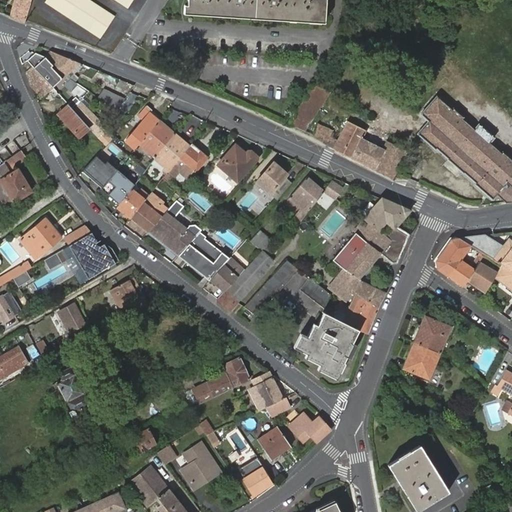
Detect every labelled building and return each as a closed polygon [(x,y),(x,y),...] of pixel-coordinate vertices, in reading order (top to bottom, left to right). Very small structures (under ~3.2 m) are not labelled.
[(24,23),(25,22),(29,8),(31,0),(14,0),(15,0),(10,17),(24,23)] [(115,16),(89,0),(46,0),(45,2),(101,38),(115,16)] [(133,0),(115,0),(128,8),(133,0)] [(187,0),(186,13),(325,22),(326,0),(187,0)] [(79,62),(51,51),(45,56),(53,65),(51,67),(62,79),(63,78),(66,81),(69,80),(65,76),(79,62)] [(45,56),(37,52),(27,60),(27,61),(33,67),(53,87),(62,79),(51,67),(53,65),(45,56)] [(84,64),(79,62),(65,76),(69,80),(70,78),(74,73),(84,64)] [(57,92),(53,87),(33,67),(26,74),(31,86),(42,98),(49,91),(55,96),(58,93),(57,92)] [(78,77),(74,73),(70,78),(71,78),(75,81),(78,77)] [(69,90),(72,87),(67,82),(66,81),(63,78),(62,79),(53,87),(57,92),(64,85),(69,90)] [(72,87),(76,82),(75,81),(71,78),(67,82),(72,87)] [(304,132),(328,91),(311,82),(288,122),(304,132)] [(76,84),(71,92),(80,97),(84,89),(76,84)] [(117,110),(125,99),(104,89),(98,97),(117,110)] [(511,201),(511,162),(511,160),(502,152),(501,153),(493,146),(490,142),(474,129),(471,126),(468,124),(462,118),(463,117),(453,108),(452,110),(437,96),(421,114),(428,121),(426,124),(417,133),(435,149),(436,148),(448,158),(448,159),(463,173),(464,172),(476,182),(475,184),(492,199),(497,195),(506,202),(511,201)] [(80,101),(79,100),(76,97),(68,104),(69,105),(72,109),(80,101)] [(99,100),(96,104),(105,111),(109,106),(99,100)] [(74,110),(82,103),(80,101),(72,109),(74,110)] [(89,128),(98,138),(108,129),(82,103),(74,110),(89,128)] [(80,137),(89,128),(74,110),(72,109),(69,105),(59,114),(80,137)] [(139,144),(160,120),(150,112),(152,110),(147,106),(138,117),(143,121),(126,140),(136,148),(139,144)] [(174,133),(160,120),(139,144),(154,157),(174,133)] [(392,178),(395,172),(406,151),(387,142),(389,139),(366,128),(365,131),(351,124),(347,122),(346,124),(338,141),(335,146),(334,148),(352,157),(374,169),(392,178)] [(318,124),(312,135),(335,146),(338,141),(329,137),(332,131),(318,124)] [(474,129),(490,142),(494,137),(479,124),(474,129)] [(190,146),(174,133),(154,157),(155,158),(153,161),(167,173),(168,172),(176,162),(190,146)] [(192,143),(190,146),(176,162),(168,172),(173,176),(181,166),(189,172),(193,176),(197,171),(208,157),(201,150),(198,152),(190,146),(193,144),(192,143)] [(201,150),(193,144),(190,146),(198,152),(201,150)] [(219,165),(237,181),(257,159),(257,156),(251,151),(248,151),(248,152),(246,154),(244,152),(237,146),(236,145),(219,165)] [(27,157),(21,149),(8,160),(13,167),(27,157)] [(104,164),(95,156),(82,171),(100,186),(106,180),(114,187),(106,196),(116,205),(130,188),(133,184),(107,160),(104,164)] [(0,165),(0,197),(6,207),(14,202),(32,192),(31,191),(29,192),(26,187),(28,186),(19,170),(12,174),(5,162),(0,165)] [(271,193),(278,199),(292,183),(285,176),(287,174),(273,162),(256,182),(270,194),(271,193)] [(307,213),(324,191),(307,176),(289,198),(301,208),(294,215),(301,221),(307,213)] [(341,188),(331,181),(324,191),(333,197),(334,198),(341,188)] [(138,194),(130,188),(116,205),(131,217),(145,200),(149,195),(141,190),(138,194)] [(141,227),(148,232),(150,229),(163,215),(168,209),(161,203),(163,202),(152,192),(149,195),(145,200),(131,217),(130,218),(138,224),(139,223),(142,225),(141,227)] [(382,199),(365,218),(379,229),(386,221),(393,227),(386,235),(386,236),(396,225),(409,210),(382,199)] [(184,206),(177,200),(168,209),(163,215),(150,229),(148,232),(178,256),(200,232),(202,230),(196,224),(188,226),(185,229),(175,220),(175,216),(184,206)] [(46,217),(20,239),(36,258),(62,237),(46,217)] [(379,229),(365,218),(360,224),(354,231),(356,233),(333,260),(344,269),(328,289),(343,300),(345,301),(350,292),(355,294),(379,307),(385,293),(361,280),(359,277),(380,253),(384,256),(392,263),(397,262),(409,234),(396,225),(386,236),(386,235),(379,229)] [(77,240),(91,232),(86,225),(72,233),(77,240)] [(260,230),(250,241),(257,247),(267,236),(260,230)] [(206,237),(200,232),(178,256),(210,281),(211,279),(230,258),(218,249),(205,239),(206,237)] [(97,242),(92,233),(57,254),(62,263),(75,255),(89,278),(119,260),(113,249),(104,243),(98,246),(96,242),(97,242)] [(458,237),(481,252),(485,254),(491,258),(493,259),(500,263),(502,265),(497,272),(496,275),(511,288),(511,239),(508,238),(503,244),(485,233),(466,234),(458,237)] [(470,245),(460,238),(458,237),(451,239),(436,261),(438,269),(448,276),(460,259),(470,245)] [(481,252),(470,245),(460,259),(448,276),(463,286),(469,279),(471,275),(475,269),(480,262),(485,254),(481,252)] [(263,250),(262,251),(245,270),(226,291),(218,300),(217,301),(230,310),(238,301),(267,270),(273,259),(268,254),(263,250)] [(491,258),(485,254),(480,262),(475,269),(471,275),(469,279),(474,282),(486,291),(496,275),(497,272),(486,266),(491,258)] [(230,258),(211,279),(217,285),(219,284),(227,290),(245,270),(231,257),(230,258)] [(287,259),(281,266),(246,304),(258,314),(299,269),(295,266),(287,259)] [(0,284),(1,286),(13,278),(31,268),(28,262),(21,266),(21,265),(20,266),(20,267),(0,278),(0,284)] [(299,289),(324,308),(331,294),(309,276),(299,289)] [(138,298),(142,295),(133,278),(128,280),(138,298)] [(126,318),(148,305),(142,295),(138,298),(128,280),(110,290),(126,318)] [(219,284),(217,285),(225,292),(226,291),(227,290),(219,284)] [(359,329),(368,333),(379,307),(355,294),(348,307),(342,302),(333,317),(336,318),(355,327),(355,328),(356,328),(359,329)] [(3,295),(0,297),(0,316),(4,323),(16,316),(3,295)] [(73,304),(57,313),(58,314),(57,314),(58,315),(68,332),(70,331),(74,329),(84,324),(73,304)] [(320,326),(327,313),(323,311),(317,325),(319,326),(320,326)] [(353,343),(352,342),(349,341),(356,328),(355,328),(336,318),(333,317),(332,316),(329,314),(327,313),(320,326),(319,326),(313,339),(307,336),(304,334),(297,349),(306,353),(315,358),(313,361),(319,364),(326,368),(325,370),(338,376),(344,363),(343,362),(346,356),(353,343)] [(414,342),(441,353),(451,326),(425,315),(421,325),(418,330),(416,337),(414,342)] [(313,339),(319,326),(317,325),(313,323),(307,336),(313,339)] [(352,342),(359,329),(356,328),(349,341),(352,342)] [(294,347),(297,349),(304,334),(301,332),(294,347)] [(43,339),(36,343),(45,359),(52,355),(43,339)] [(403,368),(430,380),(441,353),(414,342),(412,345),(409,352),(407,358),(403,368)] [(29,358),(37,355),(33,343),(25,345),(29,358)] [(357,345),(353,343),(346,356),(350,358),(357,345)] [(0,378),(0,379),(27,363),(18,347),(0,357),(0,378)] [(304,357),(313,361),(315,358),(306,353),(304,357)] [(221,376),(194,390),(198,398),(201,403),(228,390),(232,387),(249,379),(239,357),(219,366),(221,369),(224,368),(227,374),(224,376),(222,377),(221,376)] [(336,378),(338,376),(325,370),(326,368),(319,364),(317,368),(336,378)] [(57,382),(53,384),(56,390),(55,391),(54,391),(54,392),(53,392),(53,393),(52,394),(52,395),(52,396),(52,397),(52,398),(52,399),(52,400),(52,401),(53,401),(53,402),(54,403),(55,404),(56,404),(57,404),(57,405),(58,405),(59,405),(60,405),(61,405),(62,405),(62,404),(63,404),(67,402),(71,410),(69,411),(71,416),(76,413),(75,411),(79,409),(80,411),(84,409),(83,407),(87,404),(89,407),(93,405),(91,401),(92,401),(88,393),(87,393),(85,393),(79,382),(76,375),(72,367),(59,373),(63,379),(57,382)] [(511,372),(506,370),(498,385),(495,384),(491,391),(497,395),(501,387),(511,393),(511,406),(509,412),(511,413),(511,372)] [(272,378),(269,371),(251,379),(255,386),(255,387),(249,390),(260,410),(264,407),(282,398),(272,378)] [(82,381),(79,382),(85,393),(87,393),(87,391),(82,381)] [(285,397),(282,398),(264,407),(271,416),(289,407),(285,397)] [(503,409),(509,412),(511,406),(511,402),(508,400),(503,409)] [(262,409),(257,412),(259,418),(265,415),(262,409)] [(316,442),(330,430),(319,417),(316,418),(313,421),(312,422),(303,412),(288,426),(303,442),(310,435),(316,442)] [(206,421),(200,425),(206,435),(212,432),(213,431),(206,421)] [(281,453),(291,446),(277,426),(257,440),(265,452),(271,460),(281,453)] [(127,440),(119,443),(123,451),(131,447),(134,454),(140,451),(141,453),(148,449),(147,448),(156,444),(149,429),(133,437),(127,440)] [(465,430),(459,438),(466,444),(472,436),(465,430)] [(212,432),(206,435),(213,444),(218,441),(212,432)] [(157,452),(164,463),(177,455),(170,444),(157,452)] [(192,464),(183,470),(195,488),(219,471),(200,444),(185,453),(192,464)] [(429,460),(420,444),(406,453),(404,454),(387,464),(397,480),(407,474),(412,483),(403,489),(403,490),(410,502),(417,511),(448,491),(443,482),(435,470),(429,460)] [(260,462),(255,454),(251,457),(256,465),(260,462)] [(511,470),(505,465),(502,471),(511,480),(511,479),(511,470)] [(185,511),(181,506),(173,495),(171,493),(168,489),(150,466),(129,483),(147,507),(157,499),(161,504),(157,507),(161,511),(160,511),(185,511)] [(243,479),(249,489),(253,495),(272,484),(262,468),(243,479)] [(249,489),(243,479),(238,483),(244,492),(249,489)] [(495,493),(491,484),(482,489),(486,497),(495,493)] [(119,491),(71,511),(116,511),(126,507),(119,491)] [(336,511),(332,502),(319,509),(320,511),(318,511),(336,511)]
